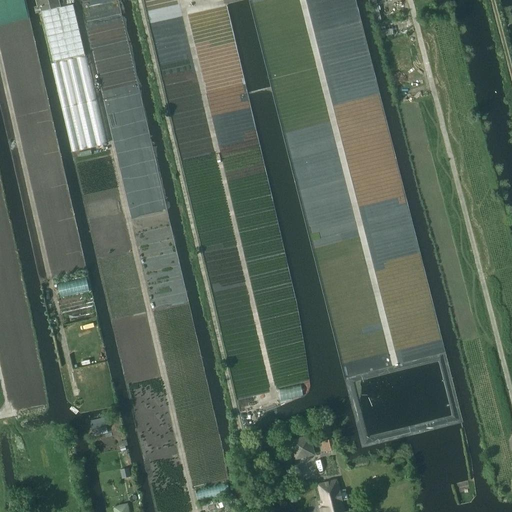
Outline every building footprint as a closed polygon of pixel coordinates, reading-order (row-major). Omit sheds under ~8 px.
[(58,0),(38,0),(53,62),(85,56),(73,4),(61,7),(58,0)] [(53,63),(51,64),(72,152),(106,144),(86,56),(85,56),(53,62),(53,63)] [(107,430),(104,418),(89,421),(92,434),(107,430)] [(320,441),(323,452),(336,449),(332,432),(324,434),(325,440),(320,441)] [(309,436),(291,440),(295,459),(314,454),(309,436)] [(318,484),(324,511),(347,511),(348,511),(345,511),(342,501),(337,481),(337,480),(318,484)] [(112,506),(113,511),(129,511),(128,503),(112,506)]
